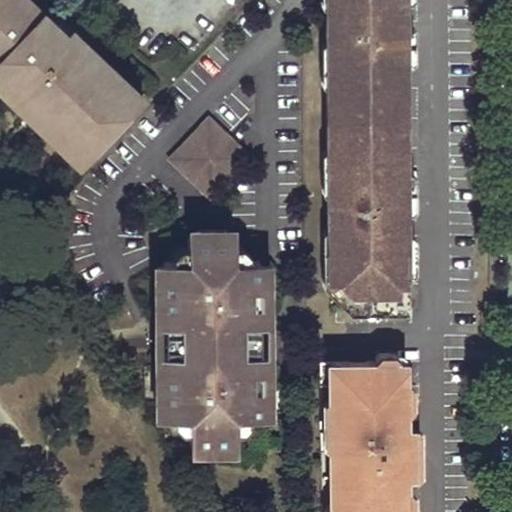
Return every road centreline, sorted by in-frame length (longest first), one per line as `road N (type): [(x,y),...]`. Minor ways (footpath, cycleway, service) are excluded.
road 1 (residential): [(267,39),(114,199),(109,225),(122,274)]
road 2 (residential): [(272,244),(267,39)]
